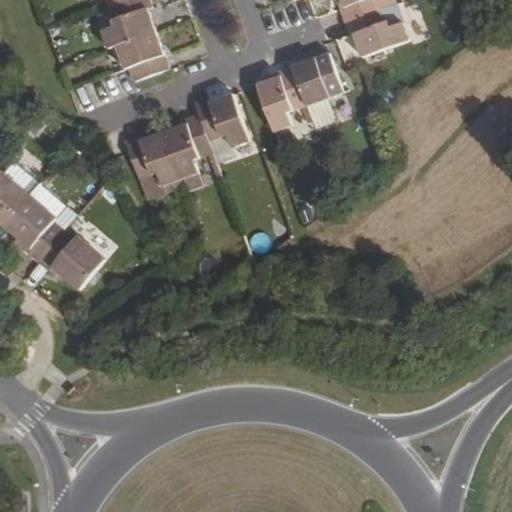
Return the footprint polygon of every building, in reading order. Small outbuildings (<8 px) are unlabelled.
[(150,0),(136,0),(112,9),(116,21),(103,26),(112,50),(119,47),(158,34),(149,11),(153,9),(150,0)] [(108,0),(112,9),(136,0),(108,0)] [(343,0),(346,7),(341,9),(346,23),(384,10),(381,0),(343,0)] [(384,10),(346,23),(351,38),(355,36),(364,59),(410,43),(403,20),(390,24),(384,10)] [(158,34),(119,47),(127,70),(131,69),(135,83),(171,70),(158,34)] [(331,55),(296,68),(310,110),(333,101),(331,95),(344,90),(331,55)] [(282,79),(260,87),(277,133),(299,125),(295,115),(310,110),(296,68),(280,73),(282,79)] [(72,90),(80,111),(122,97),(114,75),(72,90)] [(211,98),(197,104),(201,115),(212,146),(225,140),(229,150),(251,142),(235,96),(213,103),(211,98)] [(188,126),(164,134),(182,181),(205,172),(202,163),(216,158),(212,146),(201,115),(186,121),(188,126)] [(141,137),(126,143),(130,154),(140,184),(155,179),(159,188),(182,181),(164,134),(142,142),(141,137)] [(37,184),(15,166),(6,177),(28,195),(37,184)] [(0,178),(0,177),(0,222),(5,226),(30,197),(28,195),(6,177),(4,175),(0,178)] [(65,209),(39,186),(30,197),(56,219),(54,223),(66,234),(78,219),(65,209)] [(56,219),(30,197),(5,226),(21,239),(31,249),(28,253),(40,263),(66,234),(54,223),(56,219)] [(77,243),(66,234),(40,263),(52,272),(55,269),(66,279),(80,291),(106,262),(80,239),(77,243)] [(21,239),(17,244),(28,253),(31,249),(21,239)] [(55,269),(52,272),(63,283),(66,279),(55,269)]
